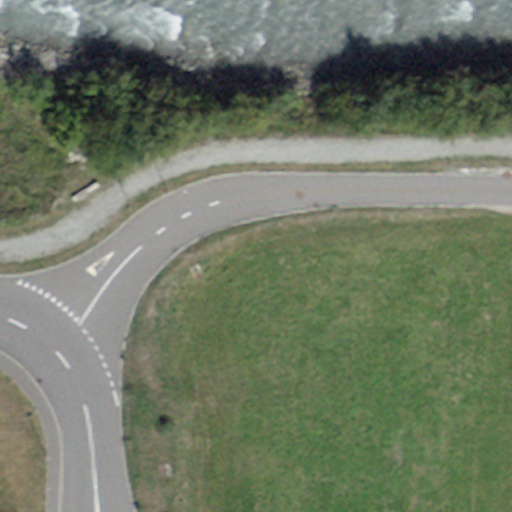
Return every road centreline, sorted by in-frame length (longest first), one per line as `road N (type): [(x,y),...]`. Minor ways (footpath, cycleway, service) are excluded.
road 1 (residential): [(511,192),(310,190),(196,207),(158,228),(53,348)]
road 2 (residential): [(96,470),(87,407),(53,348)]
